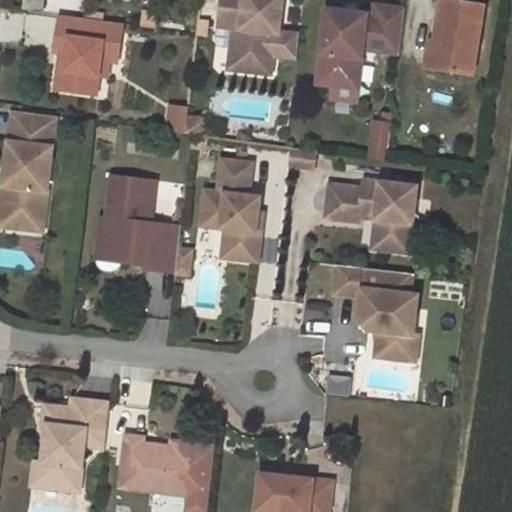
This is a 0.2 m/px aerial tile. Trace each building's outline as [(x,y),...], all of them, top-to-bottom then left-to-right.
[(283,0),(221,0),(218,26),(234,28),(232,45),(242,47),(239,70),(271,74),(274,46),(268,45),(270,32),(276,33),(279,33),(283,0)] [(442,0),(435,44),(441,44),(437,70),(473,76),(485,7),(442,0)] [(375,15),(327,9),(318,84),(340,87),(341,81),(360,83),(364,50),(400,54),(406,9),(376,6),(375,15)] [(123,25),(61,16),(56,53),(62,53),(68,54),(62,91),(97,96),(100,77),(104,44),(121,46),(123,25)] [(435,44),(430,42),(425,68),(437,70),(441,44),(435,44)] [(118,63),(121,46),(104,44),(100,77),(108,78),(110,62),(118,63)] [(242,47),(232,45),(229,69),(239,70),(242,47)] [(62,53),(57,90),(62,91),(68,54),(62,53)] [(360,83),(341,81),(340,87),(359,89),(360,83)] [(56,117),(19,112),(15,143),(10,143),(6,166),(11,167),(9,184),(4,184),(1,210),(8,220),(33,223),(43,216),(56,117)] [(19,112),(14,112),(10,143),(15,143),(19,112)] [(187,118),(186,135),(203,137),(205,120),(187,118)] [(373,121),(369,158),(388,160),(392,123),(373,121)] [(315,152),(291,149),(289,166),(313,170),(315,152)] [(251,164),(222,161),(218,193),(205,191),(201,226),(225,229),(235,230),(232,259),(257,262),(262,214),(257,213),(251,213),(252,197),(247,197),(251,164)] [(155,182),(111,177),(106,219),(102,249),(145,255),(143,266),(143,270),(175,274),(177,251),(180,227),(150,224),(155,182)] [(392,189),(392,185),(363,181),(362,189),(329,185),(325,219),(359,223),(360,218),(375,220),(385,221),(382,251),(409,254),(417,187),(405,186),(404,191),(392,189)] [(259,198),(252,197),(251,213),(257,213),(259,198)] [(1,210),(0,214),(0,226),(41,231),(43,216),(33,223),(8,220),(1,210)] [(106,219),(101,218),(96,260),(143,266),(145,255),(102,249),(106,219)] [(385,221),(375,220),(372,250),(382,251),(385,221)] [(235,230),(225,229),(222,258),(232,259),(235,230)] [(190,253),(177,251),(175,274),(187,275),(190,253)] [(413,275),(338,266),(334,294),(362,298),(360,316),(365,316),(372,326),(372,331),(378,332),(377,344),(391,346),(390,360),(416,363),(419,336),(414,335),(418,296),(411,295),(413,275)] [(365,316),(360,316),(359,321),(367,331),(372,331),(372,326),(365,316)] [(391,346),(377,344),(375,358),(390,360),(391,346)] [(351,396),(354,377),(307,370),(331,393),(351,396)] [(105,448),(110,403),(72,399),(71,408),(71,412),(66,411),(63,407),(45,405),(43,420),(47,425),(42,462),(37,466),(35,482),(39,487),(79,492),(85,445),(105,448)] [(143,439),(126,437),(120,488),(190,497),(196,451),(171,448),(142,445),(143,439)] [(196,445),(172,442),(171,448),(196,451),(196,445)] [(34,461),(31,486),(39,487),(35,482),(37,466),(42,462),(34,461)] [(329,511),(333,484),(262,476),(257,511),(329,511)] [(190,497),(187,511),(208,511),(210,499),(190,497)]
